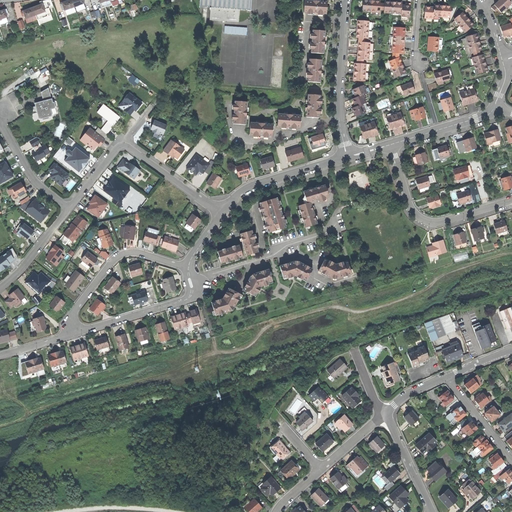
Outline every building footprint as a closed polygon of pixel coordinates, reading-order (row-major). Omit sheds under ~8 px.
[(69,0),(63,2),(62,3),(64,10),(74,7),(71,0),(69,0)] [(71,0),(74,7),(76,12),(86,8),(82,0),(71,0)] [(210,21),(239,23),(240,11),(251,11),(251,0),(200,0),(200,7),(210,8),(209,12),(211,12),(210,21)] [(317,1),(304,0),(304,13),(326,14),(327,2),(317,1)] [(510,2),(511,0),(498,0),(499,1),(507,9),(511,4),(510,2)] [(362,11),(371,12),(371,1),(368,1),(363,1),(362,11)] [(371,12),(379,12),(380,1),(376,1),(371,1),(371,12)] [(501,13),(507,9),(499,1),(496,4),(491,8),(497,14),(500,11),(501,13)] [(383,13),(392,13),(393,2),(388,2),(384,2),(383,13)] [(392,13),(401,14),(402,5),(402,3),(397,3),(393,2),(392,13)] [(40,5),(33,8),(36,15),(45,12),(45,11),(47,11),(45,5),(44,5),(43,6),(42,4),(40,5)] [(401,16),(409,17),(410,6),(406,6),(402,5),(401,14),(401,16)] [(433,17),(441,17),(442,6),(438,6),(434,6),(433,8),(433,17)] [(441,17),(450,18),(451,7),(447,7),(442,6),(441,17)] [(432,19),(433,17),(433,8),(429,7),(425,7),(424,18),(432,19)] [(25,10),(21,12),(22,16),(24,16),(26,19),(36,15),(33,8),(25,10)] [(3,10),(0,11),(0,24),(8,22),(7,18),(8,17),(6,14),(8,13),(7,9),(3,10)] [(454,20),(459,26),(468,19),(465,16),(462,13),(454,20)] [(465,33),(473,26),(470,23),(468,19),(459,26),(465,33)] [(368,22),(358,21),(357,26),(357,29),(368,30),(368,22)] [(507,25),(500,27),(503,39),(509,37),(511,36),(511,28),(508,29),(507,25)] [(226,26),(225,33),(247,35),(248,28),(226,26)] [(394,28),(393,36),(404,37),(404,32),(405,28),(394,28)] [(367,39),(368,30),(357,29),(357,33),(357,38),(367,39)] [(325,31),(313,30),(311,53),(323,54),(324,42),(325,31)] [(466,38),(468,46),(479,43),(477,39),(476,35),(466,38)] [(393,36),(393,45),(403,46),(404,40),(404,37),(393,36)] [(438,38),(428,37),(427,44),(428,44),(428,47),(428,50),(427,50),(427,51),(437,52),(438,38)] [(370,43),(359,42),(359,46),(358,51),(369,52),(370,43)] [(479,51),(481,51),(480,47),(479,43),(468,46),(464,47),(466,54),(470,53),(471,54),(473,53),(479,51)] [(392,53),(403,54),(403,50),(403,46),(393,45),(392,53)] [(368,61),(369,52),(358,51),(358,55),(358,60),(368,61)] [(472,58),(474,66),(485,63),(483,59),(482,55),(480,56),(474,57),(472,58)] [(389,62),(392,70),(402,66),(400,62),(399,58),(389,62)] [(322,60),(309,59),(308,82),(320,83),(321,71),(322,60)] [(486,66),(485,63),(474,66),(477,74),(487,71),(486,66)] [(366,65),(355,64),(355,68),(354,72),(365,73),(366,65)] [(395,78),(405,74),(403,69),(402,66),(392,70),(395,78)] [(436,74),(433,74),(436,84),(448,80),(445,71),(436,74)] [(365,82),(365,73),(354,72),(354,77),(354,81),(365,82)] [(138,84),(140,80),(133,75),(130,79),(138,84)] [(411,83),(400,88),(403,96),(414,92),(412,86),(411,83)] [(366,94),(363,86),(353,90),(354,94),(356,98),(363,95),(366,94)] [(39,119),(52,115),(50,110),(54,109),(52,103),(53,103),(52,99),(51,99),(48,88),(41,92),(43,102),(41,103),(41,102),(34,103),(35,107),(30,108),(31,111),(32,114),(37,113),(39,119)] [(473,88),(466,91),(471,102),(475,101),(478,99),(473,88)] [(467,104),(471,102),(466,91),(459,94),(464,105),(467,104)] [(127,113),(130,115),(134,110),(137,106),(139,107),(142,103),(129,94),(123,101),(128,105),(124,111),(127,113)] [(321,95),(308,94),(308,105),(307,117),(319,118),(321,95)] [(366,103),(363,95),(356,98),(353,100),(354,104),(356,108),(363,105),(366,104),(366,103)] [(449,111),(454,109),(450,98),(441,101),(444,113),(449,111)] [(119,107),(124,111),(128,105),(123,101),(119,107)] [(234,124),(246,125),(247,114),(248,103),(235,102),(234,124)] [(109,118),(103,127),(108,131),(113,124),(114,125),(116,123),(120,117),(103,105),(99,111),(109,118)] [(365,109),(363,105),(356,108),(352,109),(354,114),(356,117),(372,111),(370,107),(367,108),(365,109)] [(422,119),(426,118),(423,108),(415,110),(419,120),(422,119)] [(402,127),(405,126),(401,113),(394,116),(398,128),(402,127)] [(300,127),(301,115),(290,114),(279,114),(278,126),(300,127)] [(394,129),(398,128),(394,116),(386,118),(391,131),(394,129)] [(157,138),(161,140),(167,125),(155,121),(151,129),(153,130),(153,132),(154,132),(153,136),(157,138)] [(273,136),(273,124),(263,123),(251,122),(250,135),(273,136)] [(375,123),(368,125),(371,137),(375,136),(379,135),(375,123)] [(368,125),(360,128),(364,140),(368,138),(371,137),(368,125)] [(80,140),(92,148),(94,145),(96,147),(98,145),(100,142),(102,144),(108,136),(106,134),(101,130),(98,128),(94,132),(89,128),(80,140)] [(491,132),(489,133),(490,134),(485,135),(487,143),(492,141),(492,142),(501,140),(498,130),(491,132)] [(317,147),(326,144),(323,135),(311,139),(314,148),(317,147)] [(34,157),(36,160),(40,158),(41,159),(46,157),(45,155),(50,153),(45,144),(41,147),(39,142),(39,138),(36,137),(29,141),(35,152),(32,153),(34,157)] [(64,141),(70,146),(74,141),(68,137),(64,141)] [(476,148),(473,138),(467,140),(463,141),(466,150),(476,148)] [(171,140),(163,151),(168,154),(170,156),(171,154),(174,156),(178,159),(185,150),(171,140)] [(442,147),(437,149),(440,159),(450,156),(447,146),(442,147)] [(65,161),(79,172),(84,166),(90,159),(76,148),(72,153),(69,150),(67,150),(65,152),(65,154),(69,156),(65,161)] [(295,160),(304,157),(301,148),(285,153),(288,162),(295,160)] [(420,154),(415,155),(419,166),(428,163),(425,152),(420,154)] [(194,172),(196,174),(199,170),(202,170),(204,171),(207,173),(215,163),(211,160),(208,164),(196,156),(188,168),(190,170),(189,170),(190,172),(191,173),(193,173),(194,172)] [(269,168),(275,166),(272,157),(262,160),(265,169),(269,168)] [(0,183),(13,176),(8,168),(2,158),(0,159),(0,183)] [(118,168),(134,180),(140,171),(135,167),(134,168),(130,165),(123,160),(118,168)] [(56,181),(61,185),(68,176),(54,164),(49,170),(53,174),(50,177),(56,181)] [(245,175),(250,174),(247,164),(237,168),(240,177),(245,175)] [(470,166),(454,171),(456,180),(464,178),(473,176),(470,166)] [(219,184),(221,179),(213,174),(207,184),(215,189),(219,184)] [(511,187),(511,180),(511,176),(501,179),(504,189),(509,188),(511,187)] [(427,177),(416,180),(417,184),(419,189),(430,186),(427,177)] [(107,186),(103,191),(114,199),(112,202),(119,208),(122,204),(120,203),(129,190),(113,178),(109,183),(107,186)] [(12,188),(17,197),(26,192),(24,188),(21,183),(12,188)] [(305,204),(299,206),(301,210),(302,214),(302,216),(303,218),(304,222),(306,228),(307,227),(308,230),(312,229),(311,226),(318,224),(311,204),(314,203),(315,201),(329,197),(326,185),(320,187),(320,185),(316,186),(317,188),(315,188),(304,192),(306,198),(307,203),(305,204)] [(469,191),(458,194),(461,204),(467,202),(472,201),(469,191)] [(438,195),(426,199),(429,208),(435,207),(441,205),(438,195)] [(87,210),(98,218),(99,216),(102,218),(106,213),(103,211),(108,205),(95,196),(92,200),(95,202),(92,205),(91,205),(87,210)] [(268,228),(269,233),(274,231),(273,230),(275,230),(274,228),(280,226),(281,228),(282,228),(282,229),(287,227),(285,224),(284,220),(280,205),(279,201),(277,198),(260,203),(261,207),(262,211),(264,217),(266,224),(268,228)] [(40,222),(49,211),(42,205),(36,200),(33,204),(29,201),(20,207),(40,222)] [(201,220),(193,214),(186,223),(194,229),(196,226),(201,220)] [(68,228),(59,241),(65,245),(69,239),(75,240),(79,235),(80,236),(85,229),(83,228),(87,223),(78,216),(68,228)] [(496,234),(507,230),(504,221),(497,223),(493,224),(496,234)] [(22,235),(28,239),(31,236),(34,232),(21,222),(16,229),(18,232),(17,234),(21,237),(22,235)] [(134,240),(136,227),(126,225),(124,239),(130,239),(134,240)] [(475,240),(484,237),(483,232),(481,228),(481,227),(476,228),(472,230),(475,240)] [(245,248),(247,256),(251,254),(255,253),(259,252),(252,230),(240,234),(245,248)] [(156,245),(158,235),(146,231),(144,241),(151,243),(156,245)] [(108,234),(100,239),(105,249),(110,246),(114,244),(108,234)] [(467,246),(464,236),(458,238),(455,239),(458,248),(467,246)] [(176,251),(179,241),(166,237),(163,247),(170,249),(176,251)] [(429,257),(446,251),(443,241),(437,242),(433,243),(434,245),(427,247),(429,257)] [(239,258),(243,257),(240,244),(218,251),(221,263),(226,262),(230,261),(233,260),(235,259),(239,258)] [(46,258),(53,264),(61,255),(63,252),(55,245),(50,251),(51,252),(49,254),(46,258)] [(0,271),(3,270),(5,269),(7,267),(10,264),(9,263),(14,259),(13,259),(17,256),(12,249),(0,257),(0,271)] [(107,260),(110,256),(103,250),(100,254),(107,260)] [(98,260),(88,252),(82,259),(83,260),(90,266),(92,267),(95,263),(98,260)] [(455,261),(469,258),(468,252),(454,255),(455,261)] [(56,266),(64,257),(61,255),(53,264),(56,266)] [(337,279),(352,274),(348,261),(338,264),(338,265),(336,265),(334,265),(334,263),(325,258),(319,271),(333,279),(334,278),(336,278),(337,279)] [(88,269),(90,266),(83,260),(80,263),(88,269)] [(307,282),(313,269),(299,261),(298,263),(296,262),(295,261),(280,266),(284,279),(294,277),(294,275),(296,275),(298,276),(298,277),(307,282)] [(132,276),(141,273),(138,264),(136,264),(129,266),(132,276)] [(273,283),(269,269),(254,274),(254,275),(253,276),(251,275),(244,290),(257,297),(261,288),(260,287),(261,286),(263,285),(263,286),(273,283)] [(80,282),(84,277),(76,271),(65,285),(73,291),(80,282)] [(33,290),(38,294),(46,286),(50,289),(55,284),(51,280),(49,281),(44,277),(42,280),(38,276),(34,273),(31,276),(30,275),(29,277),(28,278),(29,278),(25,282),(30,286),(34,289),(33,290)] [(106,287),(113,293),(121,283),(113,277),(110,281),(106,287)] [(167,291),(176,288),(175,283),(173,277),(163,280),(164,282),(166,289),(167,291)] [(241,295),(229,288),(224,297),(225,298),(223,300),(222,299),(212,302),(216,316),(231,311),(231,310),(232,309),(233,308),(234,309),(241,295)] [(5,302),(10,309),(16,304),(17,306),(21,303),(21,300),(24,297),(17,289),(12,293),(12,295),(10,296),(11,297),(9,299),(5,302)] [(147,301),(144,292),(128,297),(131,306),(137,304),(140,303),(143,302),(147,301)] [(65,303),(56,297),(49,306),(57,312),(61,307),(65,303)] [(105,305),(98,299),(91,308),(98,314),(100,312),(101,310),(105,306),(105,305)] [(511,305),(499,311),(506,329),(509,327),(511,326),(511,305)] [(193,311),(189,312),(193,324),(200,322),(197,309),(193,311)] [(171,317),(175,330),(188,325),(184,313),(182,314),(174,317),(171,317)] [(455,331),(449,314),(439,318),(446,335),(455,331)] [(43,317),(34,319),(34,320),(36,325),(37,330),(46,327),(45,324),(43,317)] [(438,338),(446,335),(439,318),(431,321),(438,338)] [(439,339),(438,338),(431,321),(424,323),(431,342),(439,339)] [(159,335),(168,332),(165,322),(160,324),(156,325),(159,335)] [(484,328),(490,344),(495,341),(496,341),(489,324),(483,326),(484,328)] [(140,342),(149,339),(146,328),(139,330),(136,331),(140,342)] [(490,344),(484,328),(475,332),(477,339),(482,349),(483,348),(491,345),(490,344)] [(0,342),(9,339),(10,341),(17,339),(15,332),(8,334),(7,330),(0,331),(0,342)] [(120,338),(116,339),(120,351),(129,348),(126,336),(120,338)] [(95,341),(97,350),(109,346),(106,337),(100,339),(95,341)] [(74,360),(89,356),(85,344),(83,344),(72,348),(70,348),(74,360)] [(443,350),(442,350),(443,354),(446,362),(460,357),(462,356),(463,356),(458,344),(451,347),(443,350)] [(418,350),(422,362),(423,363),(429,360),(429,359),(424,346),(417,349),(418,350)] [(414,352),(418,363),(420,362),(422,362),(418,350),(415,352),(414,352)] [(60,352),(52,355),(52,356),(50,357),(48,357),(51,367),(67,362),(64,352),(62,353),(60,353),(60,352)] [(418,363),(414,352),(409,354),(407,354),(413,368),(419,365),(419,364),(418,363)] [(44,369),(41,359),(40,360),(38,360),(37,359),(29,362),(29,363),(28,364),(26,364),(29,374),(44,369)] [(333,377),(337,374),(338,375),(341,372),(342,371),(347,367),(344,364),(340,359),(327,370),(333,377)] [(393,362),(382,367),(384,372),(382,372),(384,378),(385,378),(388,385),(393,383),(400,380),(397,373),(396,370),(398,369),(397,366),(395,367),(393,362)] [(473,378),(479,386),(481,385),(479,381),(480,380),(476,375),(473,378)] [(394,385),(393,383),(388,385),(385,378),(384,378),(382,379),(386,388),(394,385)] [(470,393),(479,386),(473,378),(470,380),(469,381),(467,382),(464,385),(470,393)] [(312,402),(317,407),(321,404),(328,397),(322,390),(322,391),(319,388),(317,390),(316,389),(309,395),(314,401),(312,402)] [(341,396),(352,408),(360,401),(358,398),(357,396),(354,394),(356,393),(352,388),(350,389),(350,388),(341,396)] [(443,407),(453,399),(454,397),(453,395),(451,395),(449,393),(447,391),(443,394),(441,396),(438,398),(442,403),(441,404),(443,407)] [(481,408),(489,401),(487,398),(483,393),(480,395),(479,396),(478,397),(474,400),(481,408)] [(451,413),(450,413),(454,418),(453,420),(455,423),(466,414),(466,413),(464,411),(463,410),(461,408),(459,406),(456,409),(451,413)] [(491,421),(500,415),(497,411),(493,407),(491,409),(490,409),(489,410),(485,413),(491,421)] [(298,413),(301,416),(304,413),(305,414),(306,413),(310,418),(312,416),(304,408),(298,413)] [(406,415),(403,417),(407,421),(407,422),(410,426),(413,424),(417,420),(419,419),(412,411),(406,415)] [(303,430),(313,421),(310,418),(306,413),(305,414),(304,413),(301,416),(302,417),(296,422),(299,426),(303,430)] [(454,418),(450,413),(446,416),(453,425),(455,423),(453,420),(454,418)] [(505,419),(498,424),(500,427),(504,432),(511,425),(511,415),(511,414),(506,418),(505,419)] [(336,422),(335,423),(338,427),(340,426),(341,428),(344,432),(352,425),(344,415),(336,421),(336,422)] [(469,435),(477,428),(473,424),(471,421),(461,430),(464,433),(466,431),(469,435)] [(315,444),(321,452),(327,447),(333,441),(326,434),(315,444)] [(429,434),(415,446),(418,449),(422,453),(425,451),(427,452),(434,446),(433,444),(436,442),(429,434)] [(477,447),(485,441),(484,440),(485,439),(483,437),(482,435),(472,443),(476,448),(477,447)] [(378,454),(385,447),(376,437),(372,440),(368,444),(378,454)] [(485,441),(477,447),(481,452),(479,453),(482,457),(492,448),(493,446),(491,444),(489,444),(486,440),(485,441)] [(277,455),(281,459),(289,452),(286,449),(285,448),(279,441),(271,448),(277,455)] [(498,466),(503,462),(500,457),(497,453),(494,456),(491,458),(489,460),(493,465),(491,467),(493,470),(498,466)] [(366,467),(368,466),(365,461),(360,456),(359,457),(357,459),(355,457),(353,460),(347,464),(345,466),(348,470),(350,468),(356,476),(362,471),(363,472),(367,469),(366,467)] [(280,471),(288,479),(294,474),(299,469),(293,462),(291,461),(280,471)] [(438,464),(435,462),(427,469),(429,472),(428,473),(431,477),(435,481),(445,472),(438,464)] [(506,466),(503,462),(498,466),(501,470),(504,468),(506,466)] [(387,491),(394,485),(391,481),(399,474),(396,470),(393,467),(383,475),(383,476),(381,478),(387,485),(384,487),(387,491)] [(509,469),(506,471),(500,476),(499,476),(502,480),(504,478),(508,484),(511,480),(511,472),(511,473),(509,469)] [(344,477),(342,479),(340,477),(337,472),(333,476),(329,478),(330,479),(339,491),(347,484),(345,483),(347,481),(344,477)] [(259,488),(266,496),(269,493),(271,495),(272,494),(276,491),(280,488),(274,482),(271,478),(259,488)] [(461,485),(464,488),(472,482),(469,479),(461,485)] [(464,489),(467,492),(468,494),(472,499),(480,492),(472,482),(464,488),(464,489)] [(399,508),(407,500),(406,499),(405,497),(401,493),(404,490),(400,486),(389,497),(399,508)] [(320,506),(327,499),(318,489),(314,492),(313,494),(310,496),(320,506)] [(456,501),(448,490),(439,497),(448,508),(454,503),(454,502),(456,501)] [(251,503),(244,508),(247,511),(257,511),(258,511),(262,508),(255,499),(254,500),(251,503)]
